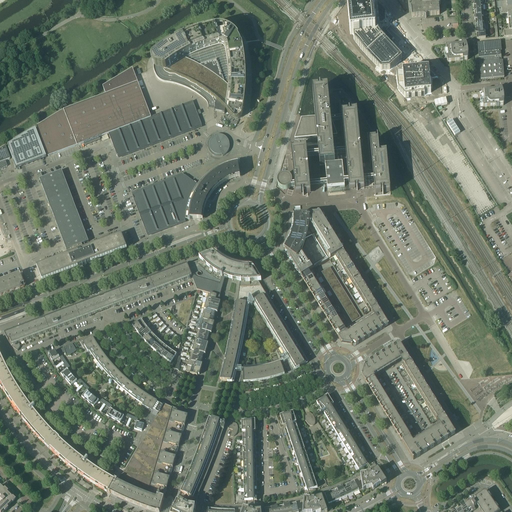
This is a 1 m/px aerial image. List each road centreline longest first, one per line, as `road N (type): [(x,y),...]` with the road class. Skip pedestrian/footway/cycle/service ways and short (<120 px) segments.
road 1 (unclassified): [(215,129),(200,101),(156,81),(149,69),(166,47),(229,28),(246,45),(249,71),(235,139)]
road 2 (tertiary): [(258,205),(299,63),(335,0)]
road 3 (residential): [(97,323),(127,366),(168,396),(177,379),(147,359),(116,316)]
road 4 (residential): [(268,409),(293,486),(269,493),(263,410)]
road 5 (unclassified): [(252,146),(243,182),(218,197),(209,222),(139,249)]
road 6 (tertiary): [(324,0),(287,65),(263,150)]
road 7 (residential): [(425,316),(362,212),(351,205),(331,210)]
road 8 (tertiary): [(335,358),(261,236)]
road 9 (residential): [(398,332),(330,222),(331,210)]
road 10 (unknown): [(383,308),(365,316),(328,263),(352,314)]
road 11 (residential): [(129,441),(63,397),(32,349)]
road 12 (unclassified): [(111,171),(101,146),(0,183)]
